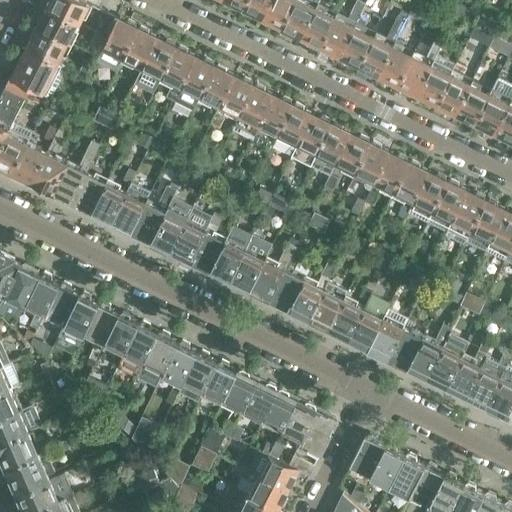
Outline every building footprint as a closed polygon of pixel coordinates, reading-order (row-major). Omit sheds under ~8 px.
[(50,0),(47,7),(78,22),(79,21),(80,22),(88,7),(86,6),(88,2),(85,1),(85,0),(50,0)] [(228,0),(231,1),(232,5),(237,7),(240,5),(241,6),(242,8),(245,0),(228,0)] [(245,0),(242,8),(242,10),(248,13),(252,11),(262,16),(269,0),(245,0)] [(269,0),(262,16),(270,20),(270,24),(277,27),(280,25),(281,26),(293,0),(269,0)] [(293,0),(281,26),(284,27),(284,30),(290,33),(294,32),(301,35),(317,4),(318,0),(293,0)] [(319,0),(318,0),(317,4),(301,35),(309,39),(310,43),(316,46),(319,45),(320,45),(336,14),(338,9),(329,5),(319,0)] [(336,14),(320,45),(322,46),(323,49),(329,52),(332,51),(340,54),(356,24),(366,2),(361,0),(355,0),(348,14),(338,9),(336,14)] [(356,24),(340,54),(346,57),(347,61),(352,63),(356,62),(359,64),(375,33),(377,29),(365,23),(373,6),(366,2),(356,24)] [(472,20),(475,12),(462,6),(459,14),(472,20)] [(38,24),(37,26),(68,42),(78,22),(47,7),(43,14),(40,13),(36,21),(38,24)] [(103,16),(96,31),(107,36),(117,16),(106,11),(104,16),(103,16)] [(375,33),(359,64),(361,64),(362,68),(367,71),(370,69),(378,73),(394,43),(406,17),(399,13),(388,34),(377,28),(375,33)] [(125,20),(117,16),(107,36),(102,48),(96,61),(116,70),(122,56),(137,26),(136,26),(136,23),(128,19),(125,20)] [(394,43),(378,73),(387,78),(388,81),(394,84),(397,82),(398,83),(413,52),(415,48),(404,42),(415,21),(407,17),(394,43)] [(484,18),(480,25),(491,30),(494,24),(484,18)] [(453,20),(449,28),(456,31),(460,23),(453,20)] [(499,33),(509,38),(511,31),(511,23),(506,20),(499,33)] [(471,33),(489,42),(494,32),(491,30),(480,25),(476,23),(471,33)] [(137,26),(122,56),(142,66),(156,36),(149,32),(149,29),(141,25),(138,26),(137,26)] [(31,37),(28,44),(59,60),(68,42),(37,26),(34,26),(30,34),(31,37)] [(107,36),(96,31),(92,39),(99,42),(98,46),(102,48),(107,36)] [(489,42),(508,52),(511,44),(511,41),(494,32),(489,42)] [(156,36),(142,66),(161,75),(175,45),(175,42),(167,38),(164,39),(156,36)] [(413,52),(398,83),(399,83),(400,87),(406,90),(409,89),(417,92),(432,62),(441,43),(434,39),(427,54),(415,48),(413,52)] [(18,63),(12,75),(43,91),(50,95),(66,64),(59,60),(28,44),(24,52),(21,52),(17,61),(18,63)] [(175,45),(161,75),(173,81),(167,95),(174,98),(194,54),(188,51),(187,48),(179,44),(177,46),(175,45)] [(203,59),(194,54),(174,98),(194,107),(200,94),(214,64),(214,61),(206,57),(203,59)] [(432,62),(417,92),(425,96),(426,100),(432,103),(436,101),(436,102),(451,71),(453,67),(434,57),(432,62)] [(82,63),(79,70),(88,75),(91,68),(82,63)] [(214,64),(200,94),(219,104),(233,74),(227,70),(226,67),(218,63),(216,65),(214,64)] [(451,71),(436,102),(438,103),(439,106),(445,109),(448,108),(456,111),(470,80),(473,76),(454,67),(451,71)] [(145,76),(139,73),(134,83),(140,86),(145,76)] [(233,74),(219,104),(211,121),(220,125),(228,108),(238,113),(252,83),(252,80),(244,76),(242,78),(233,74)] [(5,86),(0,94),(0,147),(10,127),(27,94),(31,85),(12,75),(12,76),(9,75),(4,85),(5,86)] [(490,90),(475,121),(476,121),(477,125),(483,128),(487,126),(494,130),(511,95),(511,93),(511,81),(497,75),(490,90)] [(470,80),(456,111),(464,115),(465,119),(471,122),(474,120),(475,121),(490,90),(492,85),(473,76),(470,80)] [(252,83),(238,113),(234,123),(253,133),(258,123),(272,93),(264,89),(264,86),(257,82),(254,84),(252,83)] [(42,91),(31,85),(27,94),(38,100),(42,91)] [(272,93),(258,123),(253,133),(273,142),(278,133),(292,102),(291,102),(291,99),(283,95),(280,96),(272,93)] [(511,93),(511,95),(494,130),(503,134),(503,138),(510,141),(511,139),(511,93)] [(292,102),(278,133),(290,139),(282,156),(288,159),(296,142),(311,112),(303,108),(303,105),(295,101),(292,102)] [(99,105),(93,118),(112,127),(119,114),(99,105)] [(311,112),(296,142),(288,159),(296,163),(304,146),(316,151),(331,121),(329,121),(329,118),(322,114),(319,116),(311,112)] [(10,127),(0,147),(0,164),(1,165),(2,168),(7,171),(11,170),(13,171),(28,140),(33,130),(14,120),(10,127)] [(331,121),(316,151),(328,157),(324,167),(331,170),(335,161),(350,131),(342,127),(342,124),(334,120),(331,122),(331,121)] [(44,135),(52,139),(58,127),(50,124),(44,135)] [(58,128),(48,150),(33,180),(40,184),(41,188),(46,190),(50,189),(53,190),(53,191),(68,160),(56,154),(67,132),(58,128)] [(350,131),(335,161),(355,171),(370,141),(368,140),(368,137),(360,133),(358,134),(350,131)] [(140,143),(148,147),(154,137),(146,132),(140,143)] [(155,137),(149,148),(161,154),(167,144),(155,137)] [(68,160),(53,191),(54,194),(60,197),(63,195),(72,200),(87,169),(100,143),(92,138),(79,165),(68,160)] [(370,141),(355,171),(374,180),(388,150),(382,146),(381,143),(373,139),(370,141)] [(28,140),(13,171),(14,171),(14,174),(20,177),(23,176),(33,180),(48,150),(28,140)] [(153,151),(148,148),(144,154),(150,157),(153,151)] [(175,148),(170,158),(188,167),(193,157),(175,148)] [(388,150),(374,180),(393,190),(408,160),(407,159),(407,156),(399,152),(397,154),(388,150)] [(99,165),(104,155),(96,151),(91,162),(99,165)] [(193,157),(188,167),(196,171),(201,161),(193,157)] [(408,160),(393,190),(413,200),(428,169),(421,166),(420,163),(412,159),(410,160),(408,160)] [(131,181),(136,170),(129,166),(123,177),(131,181)] [(87,169),(72,200),(80,204),(81,207),(86,210),(90,208),(92,210),(107,179),(87,169)] [(220,177),(229,181),(233,172),(224,169),(220,177)] [(428,169),(413,200),(432,209),(447,179),(446,178),(446,175),(440,172),(436,174),(428,169)] [(143,173),(136,170),(131,181),(137,184),(143,173)] [(331,172),(325,184),(334,188),(339,176),(331,172)] [(447,179),(432,209),(428,219),(447,229),(452,219),(467,188),(458,184),(458,181),(450,177),(448,179),(447,179)] [(107,179),(92,210),(94,213),(99,216),(102,215),(112,219),(127,189),(107,179)] [(240,183),(233,179),(229,188),(236,191),(240,183)] [(150,192),(147,198),(132,229),(133,233),(139,236),(142,234),(152,239),(166,208),(175,189),(167,184),(160,197),(150,192)] [(272,192),(260,186),(256,196),(267,202),(272,192)] [(379,191),(371,188),(365,199),(361,208),(367,211),(371,201),(373,202),(379,191)] [(467,188),(452,219),(446,231),(465,241),(471,228),(486,198),(484,197),(484,194),(477,190),(474,192),(467,188)] [(127,189),(112,219),(120,223),(121,227),(126,229),(129,228),(132,229),(147,198),(127,189)] [(166,208),(152,239),(159,242),(160,246),(165,249),(169,247),(171,248),(186,218),(174,212),(183,195),(175,191),(166,208)] [(286,212),(292,201),(275,192),(269,204),(276,207),(286,212)] [(357,195),(351,208),(359,212),(365,199),(357,195)] [(186,218),(171,248),(172,252),(178,255),(182,253),(191,258),(206,228),(213,212),(219,200),(211,196),(205,207),(207,208),(199,224),(186,218)] [(486,198),(471,228),(467,238),(486,247),(491,238),(506,208),(486,198)] [(398,213),(405,217),(410,206),(404,202),(398,213)] [(270,218),(276,207),(269,204),(263,215),(270,218)] [(297,205),(293,215),(306,221),(310,212),(297,205)] [(511,210),(506,208),(491,238),(487,247),(506,256),(510,248),(511,243),(511,210)] [(206,228),(191,258),(199,262),(199,265),(205,268),(208,267),(211,268),(226,237),(225,238),(215,232),(224,214),(215,209),(206,228)] [(315,210),(309,222),(323,230),(329,218),(315,210)] [(249,239),(253,230),(247,228),(243,237),(249,239)] [(253,230),(249,239),(254,242),(259,233),(253,230)] [(265,256),(250,287),(251,287),(249,290),(258,294),(259,292),(270,297),(285,266),(298,238),(291,235),(277,262),(265,256)] [(226,237),(211,268),(212,268),(210,271),(219,275),(220,273),(231,278),(246,247),(226,237)] [(285,266),(270,297),(277,301),(276,303),(285,307),(286,305),(289,307),(304,276),(309,266),(298,260),(307,242),(299,238),(285,266)] [(0,247),(0,290),(4,293),(7,287),(20,262),(20,260),(15,257),(16,256),(0,247)] [(246,247),(231,278),(239,282),(238,284),(245,288),(246,286),(250,287),(265,256),(246,247)] [(335,264),(324,286),(309,316),(317,320),(316,323),(324,327),(326,325),(329,326),(344,295),(332,290),(348,258),(341,255),(336,264),(335,264)] [(7,287),(5,292),(0,302),(0,314),(3,317),(14,326),(25,302),(26,302),(40,272),(37,270),(37,266),(24,260),(21,262),(20,262),(7,287)] [(304,276),(289,307),(290,307),(289,309),(298,314),(299,311),(309,316),(324,286),(335,264),(327,260),(320,274),(322,275),(319,282),(304,276)] [(413,263),(409,270),(417,274),(421,267),(413,263)] [(442,267),(433,263),(430,269),(439,273),(442,267)] [(40,272),(26,302),(44,311),(59,281),(51,277),(51,273),(44,269),(40,272)] [(413,288),(418,291),(425,280),(419,276),(413,276),(410,282),(413,288)] [(59,281),(44,311),(64,321),(79,291),(71,287),(71,283),(64,279),(60,281),(59,281)] [(361,295),(367,298),(372,288),(366,285),(361,295)] [(372,288),(367,298),(374,301),(379,291),(372,288)] [(460,302),(464,294),(451,288),(447,295),(460,302)] [(79,291),(64,321),(84,331),(99,301),(91,297),(90,292),(84,289),(80,291),(79,291)] [(344,295),(329,326),(330,326),(329,329),(337,333),(338,330),(349,336),(364,305),(344,295)] [(479,311),(483,303),(465,295),(462,302),(479,311)] [(99,301),(84,331),(104,341),(118,310),(110,307),(110,302),(103,299),(100,301),(99,301)] [(499,320),(503,311),(485,302),(480,311),(499,320)] [(364,305),(349,336),(356,340),(355,342),(364,346),(365,344),(368,345),(383,315),(364,305)] [(383,315),(368,345),(369,346),(368,348),(377,353),(378,350),(388,355),(404,325),(407,316),(388,307),(383,315)] [(404,325),(388,355),(395,359),(395,361),(403,366),(405,363),(408,365),(423,334),(411,328),(420,311),(412,307),(404,325)] [(118,310),(104,341),(123,350),(138,320),(130,316),(130,312),(123,309),(120,311),(118,310)] [(511,327),(511,315),(504,312),(499,321),(511,327)] [(138,320),(123,350),(143,360),(158,330),(150,326),(150,322),(143,318),(139,321),(138,320)] [(0,336),(17,329),(9,323),(0,326),(0,336)] [(423,333),(423,334),(408,365),(409,366),(408,368),(416,372),(417,370),(427,375),(442,342),(450,327),(444,324),(440,332),(439,332),(435,339),(423,333)] [(158,330),(143,360),(136,375),(156,385),(164,370),(179,340),(170,336),(170,331),(163,328),(159,330),(158,330)] [(442,342),(427,375),(429,376),(428,378),(436,382),(437,380),(447,385),(463,353),(473,332),(467,330),(461,339),(448,333),(443,343),(442,342)] [(34,334),(31,341),(50,352),(55,343),(34,334)] [(463,353),(447,385),(449,386),(448,388),(456,392),(457,390),(466,394),(482,362),(492,341),(484,337),(474,358),(463,353)] [(179,340),(164,370),(177,377),(165,399),(172,403),(184,380),(199,350),(190,346),(190,341),(183,338),(179,340)] [(66,349),(55,343),(50,352),(62,358),(66,349)] [(94,360),(99,350),(93,347),(88,357),(94,360)] [(199,350),(184,380),(196,386),(185,410),(185,414),(189,416),(203,389),(217,359),(209,355),(209,351),(203,348),(199,350)] [(505,350),(499,361),(506,364),(511,353),(505,350)] [(217,359),(203,389),(222,399),(238,368),(237,368),(236,368),(229,365),(229,361),(222,357),(218,360),(217,359)] [(112,373),(118,363),(110,359),(105,369),(112,373)] [(9,360),(1,363),(0,363),(0,389),(11,385),(19,381),(9,360)] [(51,368),(48,360),(41,363),(44,371),(51,368)] [(482,362),(466,394),(469,396),(467,398),(475,402),(477,400),(486,404),(486,405),(502,372),(482,362)] [(511,367),(506,364),(502,372),(486,405),(488,406),(488,408),(495,411),(497,410),(506,415),(511,403),(511,367)] [(138,368),(131,365),(126,377),(133,380),(138,368)] [(48,370),(60,388),(74,381),(55,366),(48,370)] [(238,368),(222,399),(223,399),(242,408),(257,378),(249,374),(248,371),(245,369),(242,368),(239,369),(238,368)] [(257,378),(242,408),(262,418),(277,388),(275,387),(275,384),(269,381),(265,382),(257,378)] [(11,385),(0,389),(0,414),(20,407),(11,385)] [(77,393),(73,386),(62,391),(66,398),(77,393)] [(277,388),(262,418),(282,428),(297,398),(288,393),(287,390),(281,387),(278,388),(277,388)] [(108,398),(102,406),(114,417),(115,418),(119,409),(108,398)] [(297,398),(282,428),(301,437),(316,408),(315,407),(314,404),(308,401),(305,402),(297,398)] [(20,407),(0,414),(0,440),(30,428),(40,423),(30,402),(20,407)] [(316,408),(301,437),(298,445),(307,449),(308,446),(316,450),(315,450),(320,452),(335,422),(333,416),(334,415),(331,414),(331,415),(318,408),(319,408),(318,407),(317,408),(316,408)] [(162,424),(142,414),(136,426),(132,435),(148,453),(162,424)] [(230,433),(234,424),(226,420),(221,429),(230,433)] [(243,429),(234,424),(230,433),(239,437),(243,429)] [(225,433),(211,425),(202,443),(216,450),(225,433)] [(30,428),(0,440),(0,449),(0,450),(0,457),(3,465),(39,449),(47,446),(42,434),(34,438),(30,428)] [(365,432),(351,463),(346,472),(359,478),(350,494),(351,495),(357,500),(370,472),(385,442),(377,438),(377,434),(370,431),(367,433),(365,432)] [(64,439),(48,446),(52,453),(67,447),(64,439)] [(270,451),(274,444),(267,440),(263,447),(270,451)] [(385,442),(370,472),(390,482),(405,451),(397,448),(397,444),(389,440),(387,443),(385,442)] [(208,448),(201,444),(192,461),(200,465),(208,448)] [(281,447),(274,444),(270,451),(277,454),(281,447)] [(301,467),(290,461),(261,447),(250,468),(290,488),(294,479),(298,479),(303,469),(300,468),(301,467)] [(39,449),(3,465),(7,473),(10,472),(16,487),(26,483),(27,486),(50,476),(51,476),(49,472),(55,470),(49,454),(42,457),(39,449)] [(405,451),(390,482),(409,492),(424,461),(417,457),(416,454),(409,450),(406,452),(405,451)] [(294,452),(290,461),(301,467),(300,468),(303,469),(310,473),(315,463),(311,462),(312,461),(294,452)] [(190,463),(173,454),(166,469),(180,485),(190,463)] [(424,461),(409,492),(429,502),(444,471),(437,467),(436,464),(429,460),(426,462),(424,461)] [(255,481),(249,491),(280,507),(281,505),(284,505),(287,499),(286,495),(290,488),(250,468),(243,464),(238,473),(255,481)] [(154,468),(132,477),(137,489),(159,479),(154,468)] [(444,471),(429,502),(449,511),(464,481),(456,477),(456,473),(449,469),(446,472),(444,471)] [(27,486),(15,491),(22,506),(24,505),(27,511),(60,497),(70,492),(67,487),(65,488),(57,473),(51,476),(50,476),(27,486)] [(200,482),(186,475),(183,482),(196,488),(200,482)] [(170,476),(144,488),(159,507),(172,499),(179,486),(170,476)] [(464,481),(449,511),(450,511),(473,511),(484,490),(475,486),(476,483),(469,479),(465,481),(464,481)] [(188,507),(196,490),(182,483),(170,508),(177,511),(184,510),(188,507)] [(225,503),(240,511),(242,511),(280,511),(281,511),(280,508),(280,507),(249,491),(234,484),(225,503)] [(484,490),(473,511),(497,511),(503,500),(496,496),(495,493),(488,489),(485,491),(484,490)] [(370,511),(357,500),(351,495),(350,494),(350,493),(344,490),(333,511),(370,511)] [(79,511),(70,493),(60,497),(27,511),(79,511)] [(503,500),(497,511),(511,511),(511,500),(508,499),(504,501),(503,500)]
